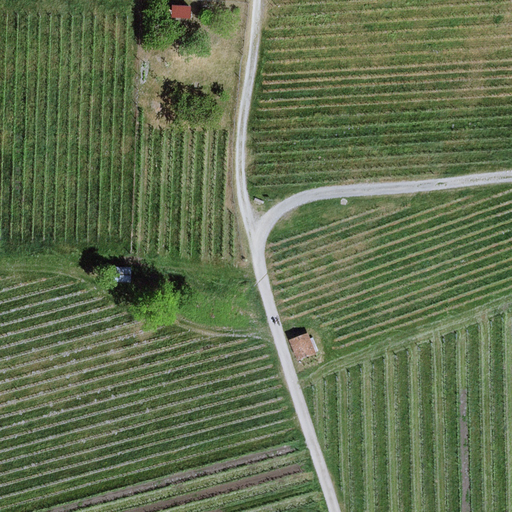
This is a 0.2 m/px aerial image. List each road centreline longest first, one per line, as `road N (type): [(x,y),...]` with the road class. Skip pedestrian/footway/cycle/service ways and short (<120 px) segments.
road 1 (track): [(256,237),(262,283),(334,511)]
road 2 (track): [(511,176),(323,189),(272,213),(256,237)]
road 3 (track): [(241,143),(257,0)]
